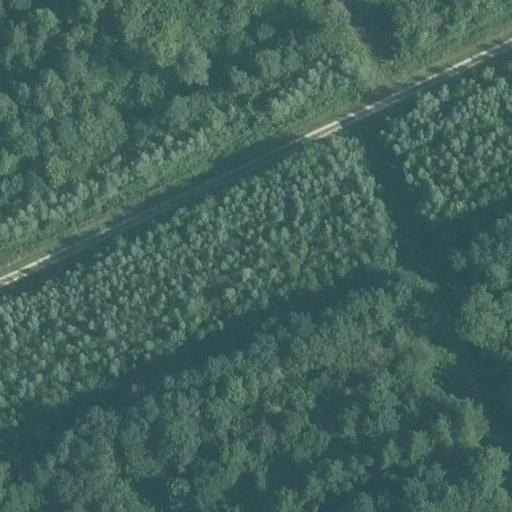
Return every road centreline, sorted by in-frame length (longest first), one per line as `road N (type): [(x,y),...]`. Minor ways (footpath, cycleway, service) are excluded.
road 1 (track): [(511,45),(0,283)]
road 2 (track): [(511,462),(355,118)]
